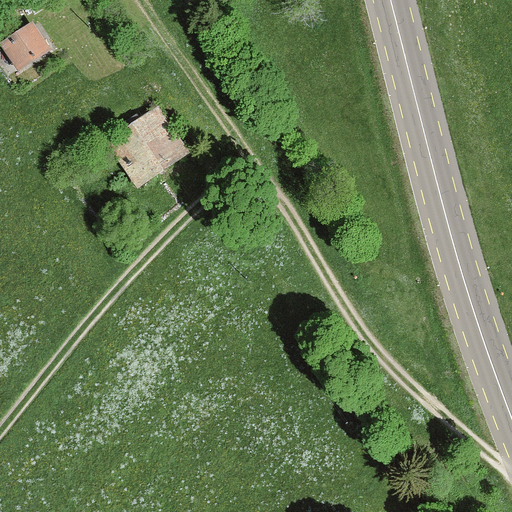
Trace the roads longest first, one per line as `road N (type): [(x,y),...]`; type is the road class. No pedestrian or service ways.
road 1 (track): [(142,0),(364,329),(461,436),(511,469)]
road 2 (primary): [(511,419),(447,224),(390,0)]
road 3 (track): [(0,434),(176,226),(255,164)]
